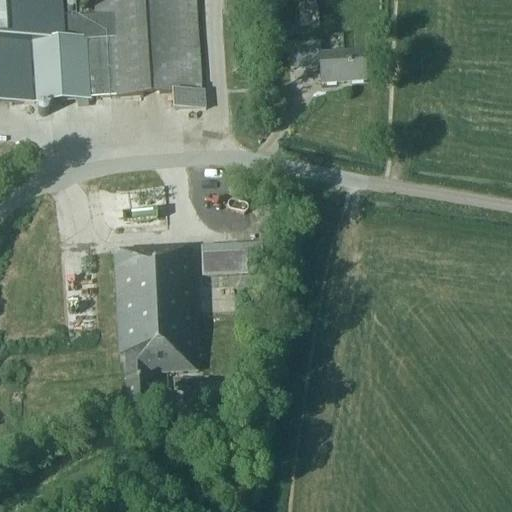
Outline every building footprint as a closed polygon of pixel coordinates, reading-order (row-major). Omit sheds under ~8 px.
[(95,0),(96,17),(54,19),(52,0),(0,0),(0,106),(172,96),(173,112),(205,110),(204,93),(201,93),(195,0),(95,0)] [(314,8),(313,0),(299,0),(300,9),(314,8)] [(321,69),(322,86),(366,83),(364,52),(321,54),(320,43),(289,45),(291,71),(321,69)] [(201,249),(203,277),(263,274),(261,246),(201,249)] [(196,374),(190,249),(116,252),(120,357),(125,356),(127,410),(153,409),(151,376),(196,374)]
